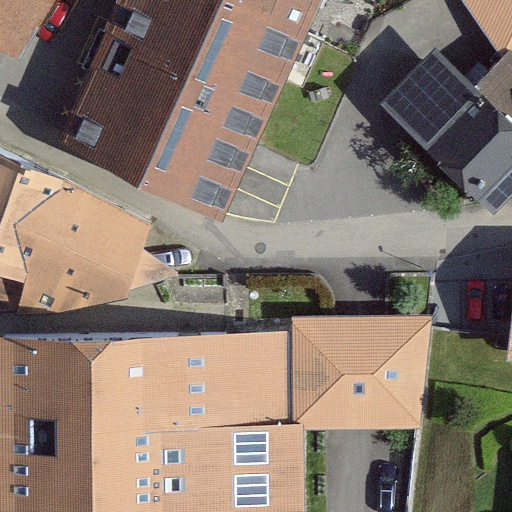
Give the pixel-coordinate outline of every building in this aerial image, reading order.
[(0,0),(0,43),(12,48),(34,0),(0,0)] [(215,195),(300,0),(97,0),(45,121),(215,195)] [(511,0),(461,0),(506,70),(511,66),(511,0)] [(477,220),(511,181),(511,136),(503,128),(446,76),(388,140),(477,220)] [(0,317),(89,325),(139,217),(0,153),(0,317)] [(511,254),(498,254),(498,359),(511,358),(511,254)] [(407,327),(290,328),(291,428),(399,424),(407,327)] [(0,511),(294,511),(291,428),(290,328),(0,330),(0,511)]
